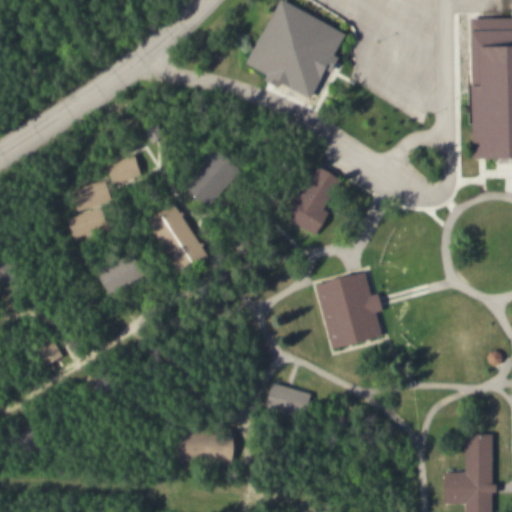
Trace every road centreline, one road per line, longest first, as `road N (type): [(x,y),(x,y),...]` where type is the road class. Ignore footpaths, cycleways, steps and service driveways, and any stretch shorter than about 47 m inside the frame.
road 1 (track): [(242,484),(162,492),(103,479),(0,475)]
road 2 (residential): [(188,0),(138,50),(0,148)]
